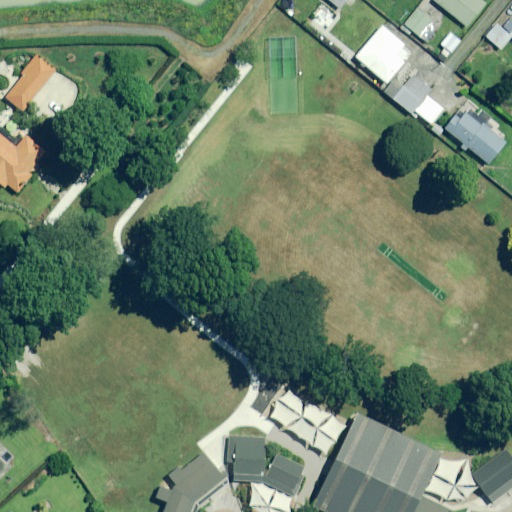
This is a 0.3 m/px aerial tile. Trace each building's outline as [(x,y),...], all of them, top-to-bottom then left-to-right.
[(347,0),(329,0),(340,9),(347,0)] [(435,0),(467,27),(487,4),(482,0),(435,0)] [(431,21),(418,9),(405,24),(427,42),(436,31),(429,24),(431,21)] [(407,47),(383,28),(357,59),(390,86),(407,65),(398,58),(407,47)] [(511,32),(510,35),(506,31),(494,43),(502,50),(511,39),(511,32)] [(55,72),(37,58),(6,99),(24,112),(55,72)] [(397,82),(387,93),(417,120),(421,115),(432,125),(445,110),(428,95),(433,90),(415,74),(403,88),(397,82)] [(487,127),(494,119),(481,109),(478,113),(469,105),(447,130),(489,165),(507,144),(487,127)] [(437,120),(430,128),(439,137),(446,129),(437,120)] [(17,148),(0,133),(0,183),(4,188),(7,184),(17,193),(31,176),(28,173),(46,153),(27,137),(17,148)] [(403,511),(437,443),(352,402),(303,501),(325,511),(403,511)] [(256,470),(259,429),(228,427),(225,467),(256,470)] [(511,469),(511,454),(499,440),(459,474),(479,497),(511,469)] [(200,446),(167,470),(169,475),(165,483),(154,477),(146,491),(159,498),(151,511),(178,511),(185,496),(219,471),(200,446)] [(298,460),(271,447),(260,470),(287,483),(298,460)] [(0,476),(9,467),(0,458),(0,476)] [(485,511),(465,502),(462,508),(419,487),(407,511),(485,511)]
